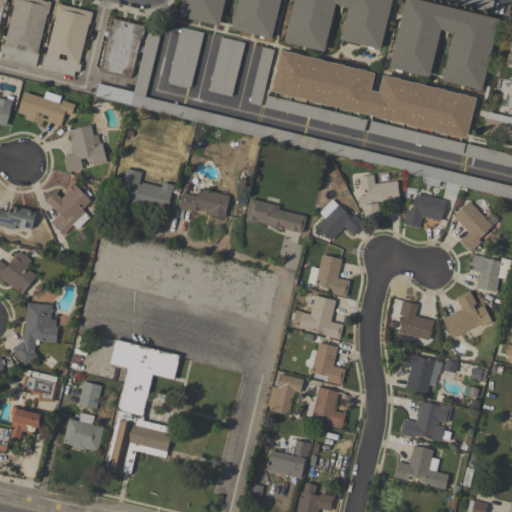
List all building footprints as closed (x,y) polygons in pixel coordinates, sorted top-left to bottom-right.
[(3,59),(4,54),(0,53),(0,48),(1,44),(4,45),(13,6),(12,5),(13,0),(45,0),(50,1),(47,13),(46,13),(36,53),(38,54),(35,67),(3,59)] [(278,0),(269,39),(230,29),(237,0),(224,0),(218,26),(178,16),(182,0),(278,0)] [(292,0),(283,41),(323,51),(334,3),(348,6),(340,39),(379,49),(391,0),(292,0)] [(421,0),(404,0),(388,67),(429,77),(440,29),(453,32),(441,80),(480,89),(498,18),(421,0)] [(92,12),(89,24),(88,24),(78,63),(80,64),(78,72),(74,71),(73,76),(41,68),(44,55),(45,55),(55,15),(54,15),(57,3),(92,12)] [(98,71),(108,30),(107,29),(110,17),(146,25),(143,39),(141,38),(131,79),(98,71)] [(179,27),(166,82),(189,88),(202,32),(179,27)] [(144,96),(132,93),(148,30),(159,33),(144,96)] [(220,37),(208,90),(231,96),(244,42),(220,37)] [(262,46),(248,99),(249,103),(259,105),(273,49),(262,46)] [(271,90),(281,51),(373,73),(369,89),(378,91),(382,75),(474,98),(465,138),(271,90)] [(133,92),(129,104),(93,95),(96,82),(133,92)] [(23,92),(44,98),(46,91),(60,96),(58,103),(60,104),(61,100),(74,104),(71,115),(64,113),(60,125),(43,120),(41,124),(24,118),(25,115),(17,113),(23,92)] [(132,93),(130,105),(184,118),(187,107),(132,93)] [(363,130),(365,119),(266,95),(264,106),(363,130)] [(0,97),(12,101),(7,121),(8,121),(6,126),(0,124),(0,97)] [(187,107),(184,118),(229,129),(232,118),(187,107)] [(511,117),(487,111),(481,134),(511,141),(511,117)] [(232,118),(229,129),(272,140),(275,128),(232,118)] [(461,154),(464,143),(370,120),(367,131),(461,154)] [(73,154),(70,139),(70,138),(69,135),(67,130),(90,124),(93,135),(97,134),(99,143),(101,142),(106,162),(93,165),(90,156),(79,159),(82,169),(67,172),(63,156),(73,154)] [(275,128),(272,140),(316,151),(319,139),(275,128)] [(319,139),(316,150),(360,161),(363,149),(319,139)] [(511,166),(511,155),(466,144),(463,155),(511,166)] [(363,149),(360,161),(404,172),(407,160),(363,149)] [(407,160),(404,172),(448,183),(451,171),(407,160)] [(174,185),(172,191),(171,191),(167,210),(119,199),(123,179),(122,178),(125,168),(141,171),(139,181),(161,187),(162,182),(174,185)] [(451,171),(448,183),(492,193),(494,182),(451,171)] [(399,199),(378,201),(380,216),(364,218),(362,206),(358,207),(357,195),(364,195),(364,190),(360,190),(358,176),(373,174),(374,183),(397,181),(399,199)] [(511,186),(494,182),(492,193),(511,198),(511,186)] [(90,200),(81,209),(89,217),(77,229),(73,225),(63,235),(50,222),(59,213),(55,208),(53,210),(44,200),(49,194),(51,196),(57,189),(59,190),(56,193),(61,198),(66,193),(64,191),(66,189),(67,190),(72,185),(71,184),(73,183),(90,200)] [(224,218),(204,213),(204,209),(195,207),(194,211),(179,207),(182,193),(197,196),(198,188),(229,195),(224,218)] [(421,215),(418,228),(402,223),(406,209),(411,210),(416,193),(445,201),(440,220),(421,215)] [(245,220),(250,198),(279,205),(278,209),(306,216),(302,233),(281,228),(281,229),(269,226),(270,225),(257,222),(256,223),(245,220)] [(316,226),(324,218),(319,212),(331,199),(350,217),(353,214),(364,223),(352,235),(344,227),(331,240),(316,226)] [(492,225),(478,239),(480,241),(469,251),(458,241),(468,232),(452,216),(467,201),(492,225)] [(35,211),(31,229),(15,225),(14,229),(0,226),(0,209),(9,212),(11,205),(35,211)] [(0,261),(6,266),(11,260),(11,259),(13,256),(14,257),(19,251),(31,261),(26,268),(35,275),(21,294),(0,278),(0,261)] [(307,282),(310,266),(318,268),(321,254),(341,258),(337,278),(349,281),(346,297),(331,293),(332,288),(307,282)] [(507,280),(498,278),(495,292),(476,288),(479,272),(468,270),(471,254),(483,256),(483,258),(500,261),(500,258),(511,260),(507,280)] [(482,305),(490,321),(481,326),(479,323),(451,337),(442,318),(461,309),(455,297),(469,291),(475,304),(472,305),(475,309),(482,305)] [(335,300),(330,321),(342,324),(339,339),(325,335),(326,332),(308,328),(308,329),(298,327),(297,327),(291,326),(293,320),(291,319),(292,312),(294,313),(295,310),(302,311),(301,312),(310,314),(314,295),(335,300)] [(398,332),(402,315),(399,314),(402,301),(417,304),(414,316),(433,320),(428,339),(398,332)] [(12,349),(22,341),(27,302),(51,305),(50,319),(55,319),(54,327),(57,327),(55,343),(39,341),(39,340),(35,339),(34,351),(37,356),(24,365),(12,349)] [(104,467),(118,411),(116,411),(127,368),(109,364),(115,339),(180,355),(173,381),(153,376),(142,420),(172,428),(164,458),(135,451),(130,473),(104,467)] [(332,366),(344,369),(340,384),(312,377),(313,373),(310,372),(310,369),(303,367),(309,340),(318,342),(337,346),(332,366)] [(399,364),(403,349),(417,352),(416,356),(434,360),(426,393),(404,388),(410,367),(399,364)] [(472,367),(482,369),(482,371),(486,371),(484,379),(480,379),(479,380),(469,378),(472,367)] [(302,379),(299,393),(294,392),(288,415),(272,410),(273,407),(266,406),(271,386),(276,387),(279,373),(302,379)] [(57,383),(53,401),(37,401),(37,394),(20,391),(23,376),(57,383)] [(77,404),(83,381),(101,386),(95,409),(77,404)] [(311,416),(318,386),(338,391),(333,411),(345,414),(341,429),(325,425),(326,420),(311,416)] [(399,434),(403,419),(415,422),(420,401),(438,405),(439,404),(450,407),(447,422),(438,420),(437,425),(443,427),(443,430),(449,432),(447,440),(440,438),(440,442),(430,439),(430,438),(414,434),(414,437),(399,434)] [(19,440),(10,438),(8,446),(7,445),(5,451),(0,449),(0,427),(9,430),(12,420),(10,420),(12,414),(10,414),(12,406),(16,407),(16,408),(40,414),(39,421),(40,422),(38,429),(35,428),(33,434),(22,431),(19,440)] [(97,452),(84,449),(84,450),(72,447),(72,446),(62,443),(68,419),(78,421),(80,413),(93,416),(91,424),(103,427),(97,452)] [(308,443),(300,478),(266,470),(271,450),(284,454),(286,446),(294,448),(295,440),(308,443)] [(438,459),(435,471),(448,474),(444,490),(392,477),(396,461),(408,464),(413,445),(432,450),(431,457),(438,459)] [(313,494),(319,496),(319,493),(334,496),(331,511),(318,508),(317,511),(294,511),(300,491),(302,491),(304,483),(315,485),(313,494)] [(486,503),(486,505),(487,505),(485,511),(466,511),(469,499),(486,503)]
